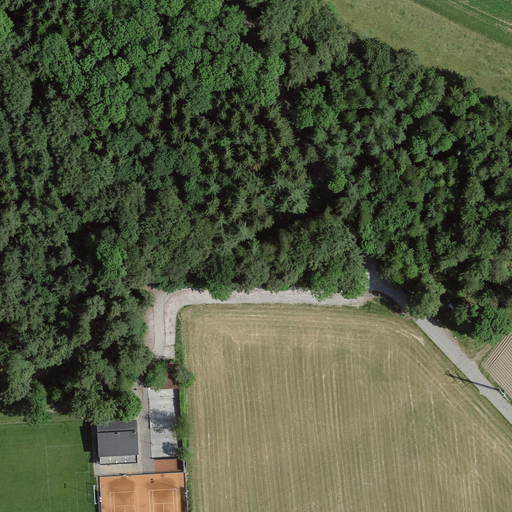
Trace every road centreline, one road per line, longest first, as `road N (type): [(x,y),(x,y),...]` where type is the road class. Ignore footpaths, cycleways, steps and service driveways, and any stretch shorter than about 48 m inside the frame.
road 1 (unclassified): [(239,0),(291,123),(348,230),(387,279)]
road 2 (residential): [(387,279),(176,281),(145,366)]
road 3 (track): [(176,281),(0,389)]
road 4 (unclassified): [(387,279),(511,416)]
